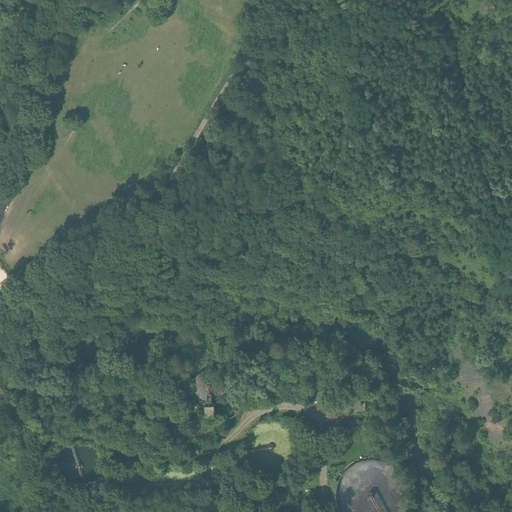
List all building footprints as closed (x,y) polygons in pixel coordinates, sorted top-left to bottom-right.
[(320,369),(323,368),(326,366),(328,364),(329,361),(328,357),(327,354),(325,352),(322,350),(318,350),(315,351),(313,352),(311,355),(310,357),(310,360),(310,363),(312,366),(315,368),(317,369),(320,369)] [(363,392),(338,394),(339,411),(364,410),(363,392)] [(212,403),(203,403),(204,415),(213,415),(212,403)] [(214,424),(173,426),(174,445),(191,444),(191,441),(215,440),(214,424)] [(250,489),(241,489),(241,504),(251,503),(250,489)]
